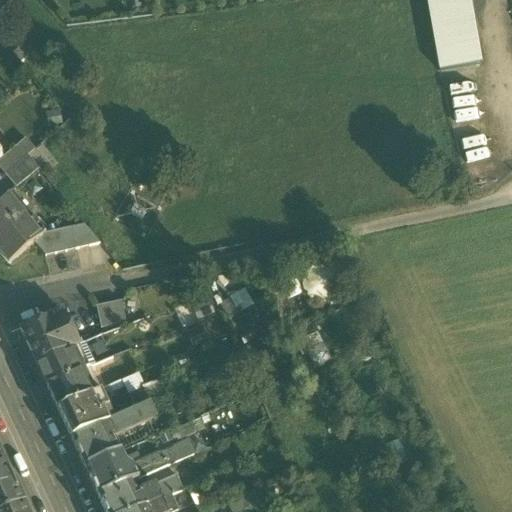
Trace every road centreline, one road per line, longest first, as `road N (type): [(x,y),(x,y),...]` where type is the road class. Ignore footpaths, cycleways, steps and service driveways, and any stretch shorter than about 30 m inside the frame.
road 1 (unclassified): [(116,283),(511,199)]
road 2 (tertiary): [(0,367),(66,511)]
road 3 (residential): [(0,315),(116,283)]
